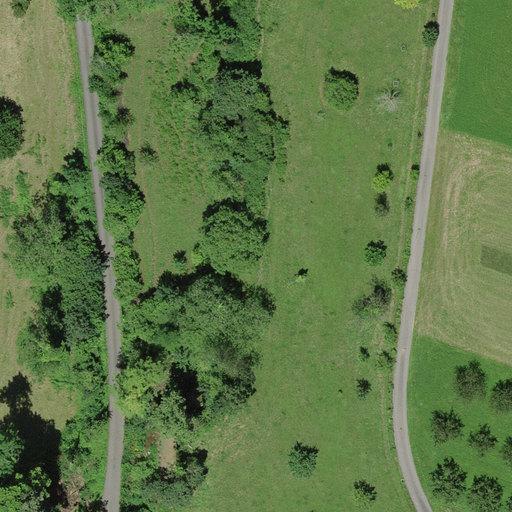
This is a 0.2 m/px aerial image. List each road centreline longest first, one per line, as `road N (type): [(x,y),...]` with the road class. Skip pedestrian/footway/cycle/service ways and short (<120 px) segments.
road 1 (unclassified): [(445,0),(399,407),(409,469),(428,511)]
road 2 (unclassified): [(87,0),(111,511)]
